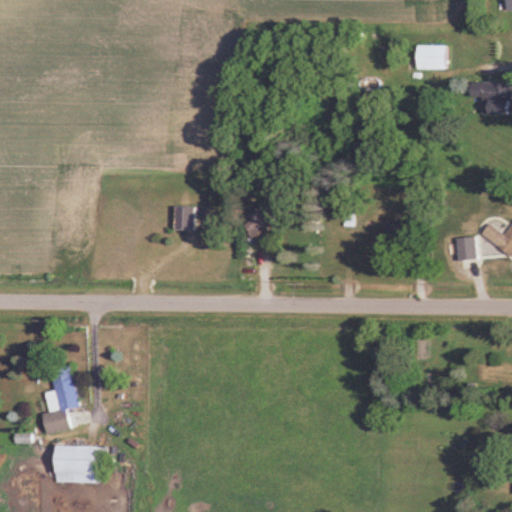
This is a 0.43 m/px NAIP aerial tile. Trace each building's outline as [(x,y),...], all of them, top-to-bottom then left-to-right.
[(449,71),(449,47),(421,47),(421,71),(449,71)] [(474,100),(485,100),(485,116),(511,116),(511,85),(475,84),(474,100)] [(244,226),(260,241),(289,212),(274,196),(244,226)] [(180,232),(199,232),(199,208),(180,208),(180,232)] [(348,228),(357,228),(357,216),(348,216),(348,228)] [(413,224),(390,224),(390,246),(413,246),(413,224)] [(511,231),(509,237),(493,225),(485,236),(511,255),(511,231)] [(51,436),(74,432),(70,410),(82,407),(75,368),(56,372),(60,393),(50,395),(53,414),(47,416),(51,436)] [(102,484),(102,462),(111,462),(111,447),(60,447),(60,484),(102,484)]
